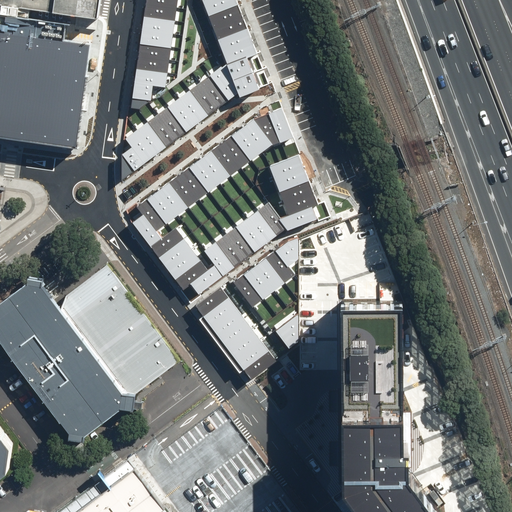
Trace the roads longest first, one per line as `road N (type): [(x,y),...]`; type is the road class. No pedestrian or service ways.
road 1 (motorway): [(511,274),(410,0)]
road 2 (motorway): [(511,177),(442,0)]
road 3 (unknown): [(425,372),(266,434)]
road 4 (unknown): [(447,430),(308,490)]
